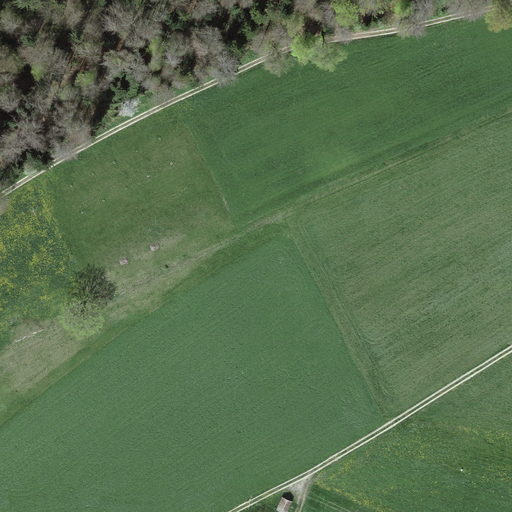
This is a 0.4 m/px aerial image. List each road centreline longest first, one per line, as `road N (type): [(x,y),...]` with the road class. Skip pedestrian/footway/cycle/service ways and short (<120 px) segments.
road 1 (track): [(511,1),(419,29),(280,50),(0,198)]
road 2 (track): [(511,348),(230,511)]
